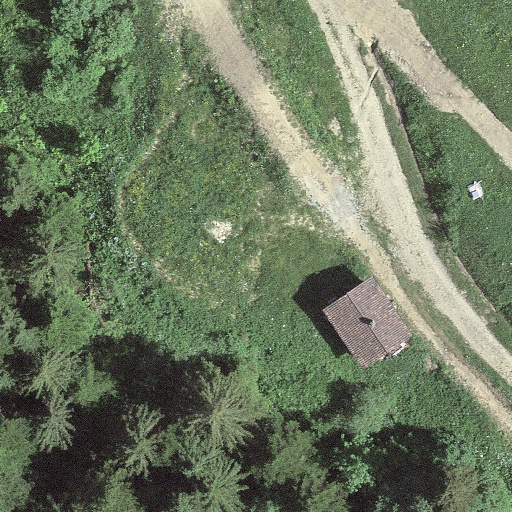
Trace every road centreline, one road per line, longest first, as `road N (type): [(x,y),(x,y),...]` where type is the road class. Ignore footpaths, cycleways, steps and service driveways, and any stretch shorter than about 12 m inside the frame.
road 1 (track): [(328,0),(327,26),(356,74),(414,258),(511,379)]
road 2 (track): [(511,151),(407,38),(339,0)]
